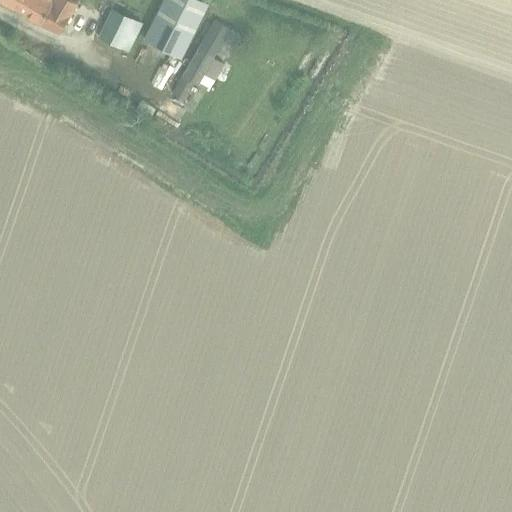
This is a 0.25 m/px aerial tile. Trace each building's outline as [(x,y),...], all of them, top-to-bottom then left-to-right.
[(79,0),(78,0),(3,0),(61,31),(79,0)] [(205,0),(164,0),(145,39),(182,57),(210,2),(205,0)] [(114,9),(100,35),(117,44),(131,17),(114,9)] [(215,19),(173,92),(185,99),(196,82),(200,85),(232,29),(215,19)] [(112,45),(109,55),(130,61),(133,50),(112,45)] [(230,81),(237,69),(224,62),(217,74),(230,81)] [(207,89),(196,103),(211,115),(222,101),(207,89)]
